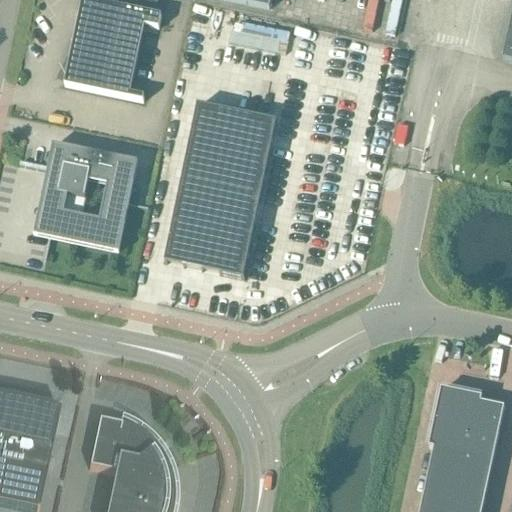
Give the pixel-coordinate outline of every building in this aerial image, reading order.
[(214,0),(269,12),(271,0),(214,0)] [(64,88),(143,105),(144,99),(130,97),(144,29),(158,32),(161,19),(82,3),(93,19),(95,19),(95,23),(92,22),(90,31),(93,32),(92,36),(88,35),(68,86),(64,88)] [(511,14),(502,64),(511,65),(511,14)] [(197,110),(163,264),(242,281),(276,127),(197,110)] [(397,137),(396,147),(407,149),(409,138),(398,135),(397,137)] [(46,264),(47,264),(51,244),(119,258),(129,210),(148,214),(148,213),(129,209),(138,167),(53,150),(49,172),(21,167),(20,171),(48,176),(34,241),(50,244),(46,264)] [(0,511),(39,511),(60,417),(58,417),(63,397),(0,383),(0,511)] [(433,452),(420,511),(482,511),(504,411),(481,406),(482,401),(441,392),(428,451),(433,452)] [(99,425),(89,473),(115,478),(107,511),(174,511),(175,506),(175,499),(175,492),(174,485),(172,479),(170,472),(167,466),(164,460),(160,454),(156,449),(152,444),(146,439),(141,435),(135,431),(131,429),(131,430),(135,432),(131,438),(119,436),(120,430),(99,425)]
